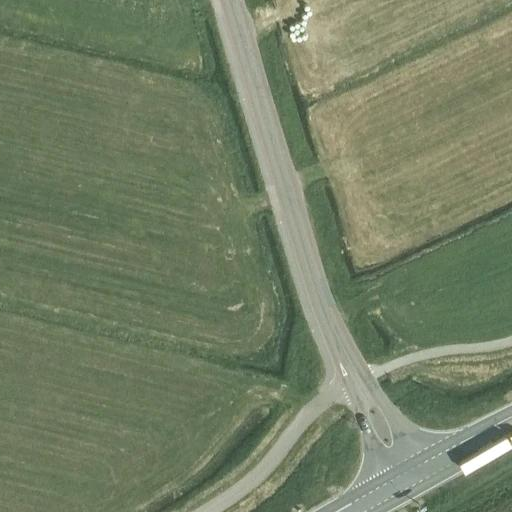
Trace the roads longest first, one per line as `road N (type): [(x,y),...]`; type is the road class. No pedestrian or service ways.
road 1 (unclassified): [(357,381),(315,288),(229,0)]
road 2 (residential): [(208,511),(257,477),(319,403),(357,381)]
road 3 (secondary): [(405,481),(511,422)]
